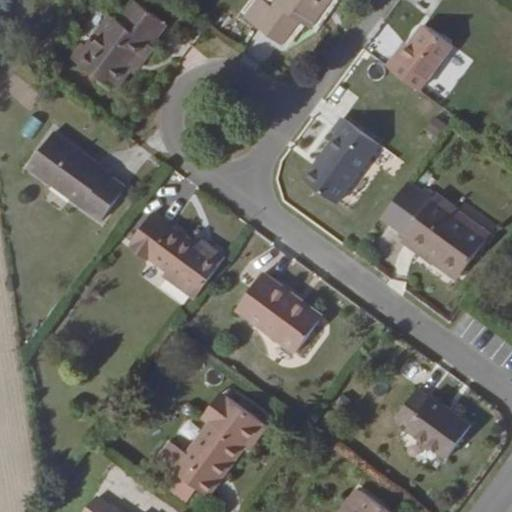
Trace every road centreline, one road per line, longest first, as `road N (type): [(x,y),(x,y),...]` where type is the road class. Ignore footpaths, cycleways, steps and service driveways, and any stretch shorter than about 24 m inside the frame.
road 1 (residential): [(511,393),(242,186)]
road 2 (residential): [(297,117),(252,78),(218,63),(180,85),(169,121),(190,155),(242,186)]
road 3 (residential): [(297,117),(377,0)]
